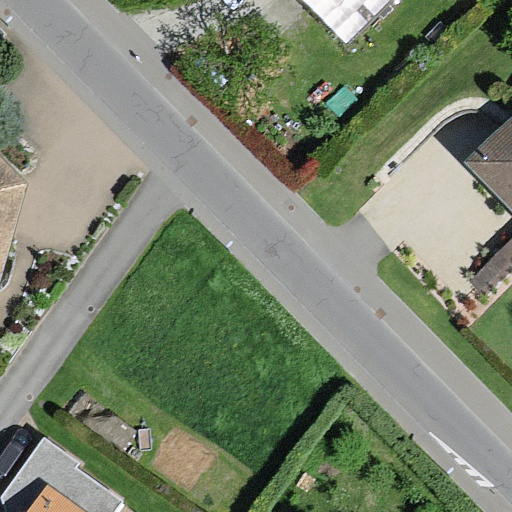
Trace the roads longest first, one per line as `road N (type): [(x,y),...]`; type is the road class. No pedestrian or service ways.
road 1 (residential): [(511,479),(190,158)]
road 2 (residential): [(190,158),(87,284),(0,411)]
road 3 (residential): [(190,158),(34,0)]
